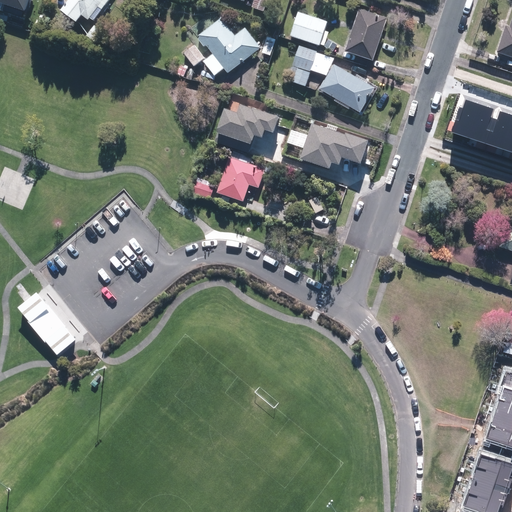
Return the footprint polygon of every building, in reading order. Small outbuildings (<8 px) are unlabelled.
[(0,0),(0,2),(30,12),(34,0),(0,0)] [(92,20),(106,0),(72,0),(64,11),(80,22),(85,15),(92,20)] [(270,0),(255,0),(253,7),(266,12),(270,0)] [(375,61),(388,18),(361,10),(347,53),(375,61)] [(330,22),(299,12),(291,36),(322,46),(330,22)] [(262,48),(247,28),(237,36),(223,19),(201,36),(230,73),(242,64),(262,48)] [(511,23),(511,26),(507,25),(498,51),(511,56),(511,23)] [(96,25),(88,35),(102,46),(110,36),(96,25)] [(276,39),(267,37),(263,54),(272,56),(276,39)] [(195,45),(185,53),(195,67),(206,59),(195,45)] [(296,83),(308,86),(319,52),(301,47),(295,65),(301,67),(296,83)] [(376,88),(336,65),(322,90),(361,113),(376,88)] [(451,132),(470,138),(481,105),(466,100),(463,108),(459,107),(451,132)] [(237,112),(223,108),(215,132),(250,144),(253,135),(262,137),(264,130),(273,132),(278,116),(240,104),(237,112)] [(493,109),(481,105),(470,138),(487,144),(495,119),(491,117),(493,109)] [(504,149),(511,125),(511,114),(500,111),(497,120),(495,119),(487,144),(504,149)] [(344,134),(311,123),(300,159),(329,169),(332,162),(339,165),(342,158),(360,164),(368,140),(345,133),(344,134)] [(104,141),(62,131),(55,160),(87,169),(93,147),(102,149),(104,141)] [(260,188),(266,169),(231,158),(220,192),(246,201),(251,185),(260,188)] [(215,188),(198,182),(195,193),(211,198),(215,188)] [(511,220),(510,227),(508,227),(501,247),(511,250),(511,220)] [(79,340),(40,293),(21,308),(60,355),(79,340)] [(511,354),(511,341),(504,339),(499,350),(511,354)] [(511,420),(507,419),(497,449),(511,453),(511,420)]
